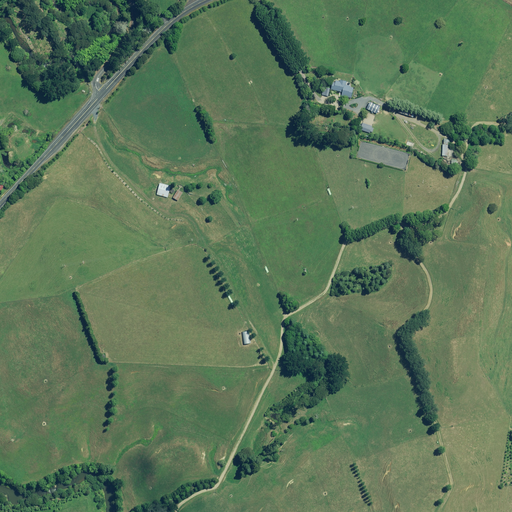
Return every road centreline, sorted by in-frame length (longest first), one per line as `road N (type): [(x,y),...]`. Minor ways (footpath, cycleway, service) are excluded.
road 1 (track): [(444,511),(454,471),(449,443),(409,329),(410,313),(435,282),(424,258),(424,214),(454,180),(456,166),(452,146),(425,119)]
road 2 (track): [(258,0),(314,95),(387,100),(425,119)]
road 3 (primary): [(0,208),(102,93)]
road 4 (primary): [(102,93),(157,35),(207,0)]
